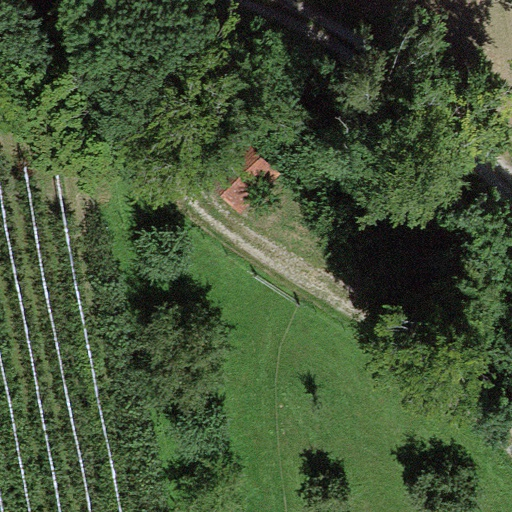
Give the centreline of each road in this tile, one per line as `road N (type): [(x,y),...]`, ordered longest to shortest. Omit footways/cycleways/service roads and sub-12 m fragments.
road 1 (track): [(511,450),(439,385),(118,159)]
road 2 (track): [(511,193),(432,107),(268,0)]
